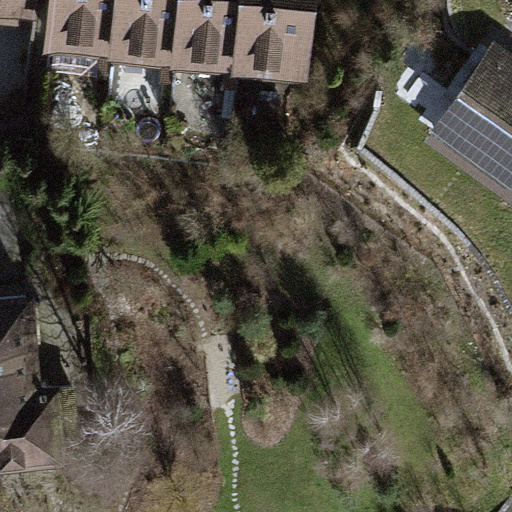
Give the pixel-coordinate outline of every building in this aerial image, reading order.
[(47,26),(50,0),(10,0),(7,21),(47,26)] [(113,58),(121,0),(50,0),(47,26),(44,49),(113,58)] [(174,66),(183,0),(121,0),(113,58),(174,66)] [(235,72),(244,0),(183,0),(174,66),(235,75),(235,72)] [(316,0),(244,0),(235,72),(306,82),(316,0)] [(511,50),(500,42),(430,137),(511,197),(511,50)] [(42,281),(0,283),(0,447),(52,444),(42,281)]
